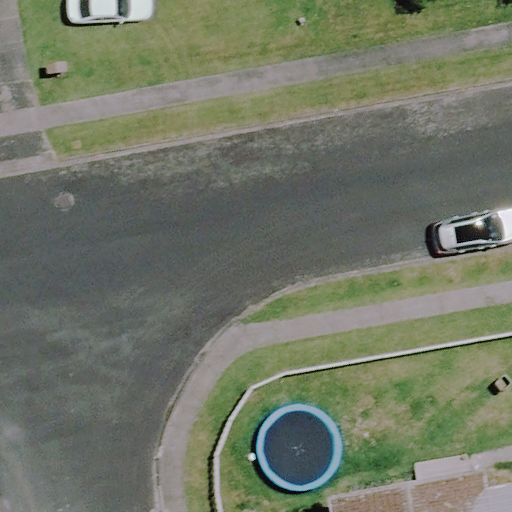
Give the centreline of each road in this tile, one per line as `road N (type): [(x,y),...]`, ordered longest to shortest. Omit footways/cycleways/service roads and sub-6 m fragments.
road 1 (residential): [(30,270),(511,178)]
road 2 (residential): [(30,270),(75,511)]
